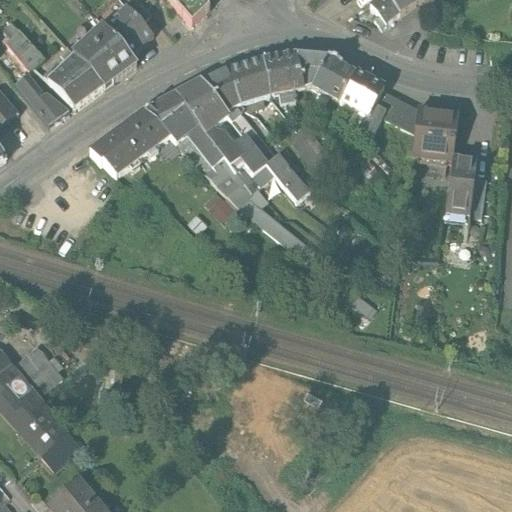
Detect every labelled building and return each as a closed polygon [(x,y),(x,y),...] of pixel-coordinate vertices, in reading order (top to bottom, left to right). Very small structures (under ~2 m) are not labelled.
[(152,17),(146,10),(136,0),(127,0),(121,5),(126,10),(127,10),(141,26),(152,17)] [(198,0),(179,0),(174,5),(192,27),(209,12),(198,0)] [(399,17),(386,0),(380,0),(370,8),(378,18),(374,22),(378,28),(383,25),(385,28),(399,17)] [(386,0),(399,17),(426,0),(386,0)] [(126,10),(103,32),(129,61),(153,39),(141,26),(127,10),(126,10)] [(468,20),(440,26),(448,42),(455,39),(455,40),(471,35),(477,35),(476,20),(468,20)] [(129,61),(103,32),(73,58),(104,91),(135,68),(129,61)] [(20,34),(5,45),(28,75),(43,64),(28,45),(20,34)] [(67,66),(46,85),(72,114),(104,91),(73,58),(66,50),(59,57),(67,66)] [(6,53),(0,58),(0,66),(8,75),(18,66),(6,53)] [(295,55),(262,61),(269,99),(277,98),(278,106),(293,103),(292,95),(303,93),(295,55)] [(327,59),(295,55),(303,93),(311,89),(339,105),(356,74),(327,59)] [(262,61),(226,73),(239,108),(243,110),(250,114),(252,110),(263,107),(261,101),(269,99),(262,61)] [(226,73),(200,85),(246,141),(255,134),(238,113),(243,110),(239,108),(226,73)] [(384,89),(356,74),(339,105),(355,113),(349,123),(372,136),(382,118),(385,112),(382,110),(390,96),(382,92),(384,89)] [(44,99),(27,79),(15,90),(32,109),(44,99)] [(246,141),(200,85),(174,99),(222,160),(228,167),(239,158),(252,174),(265,165),(246,141)] [(417,111),(390,96),(382,110),(385,112),(382,118),(414,135),(417,112),(417,111)] [(0,129),(15,115),(0,97),(0,129)] [(69,117),(45,98),(44,99),(32,109),(49,130),(61,120),(69,117)] [(222,160),(174,99),(152,110),(144,114),(170,140),(175,146),(186,137),(214,167),(218,164),(222,160)] [(458,117),(417,112),(414,135),(411,159),(452,164),(452,159),(458,117)] [(144,114),(89,154),(100,167),(102,166),(115,179),(170,140),(144,114)] [(326,155),(305,127),(298,134),(318,161),(326,155)] [(275,159),(255,134),(246,141),(265,165),(266,167),(275,159)] [(318,161),(298,134),(290,140),(310,168),(318,161)] [(296,179),(278,157),(275,159),(266,167),(296,203),(309,194),(296,180),(296,179)] [(476,163),(452,159),(452,164),(446,215),(469,219),(474,181),(476,163)] [(228,167),(222,160),(218,164),(228,177),(216,188),(234,207),(305,264),(314,254),(258,208),(265,202),(254,189),(249,193),(228,167)] [(486,182),(474,181),(469,219),(481,220),(486,182)] [(194,224),(191,227),(186,220),(179,225),(185,232),(197,241),(204,234),(194,224)] [(22,381),(0,355),(0,416),(40,460),(67,436),(35,397),(22,381)] [(43,390),(30,374),(22,381),(35,397),(43,390)] [(67,436),(40,460),(53,475),(71,460),(68,457),(78,448),(67,436)] [(99,511),(78,485),(49,509),(51,511),(99,511)]
